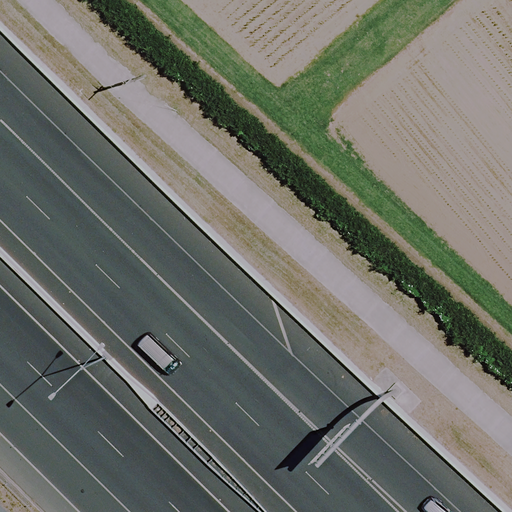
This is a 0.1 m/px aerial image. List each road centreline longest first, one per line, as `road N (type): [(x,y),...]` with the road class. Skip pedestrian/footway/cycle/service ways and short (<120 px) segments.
road 1 (motorway): [(0,157),(420,511)]
road 2 (motorway): [(0,163),(350,511)]
road 3 (motorway): [(177,511),(0,337)]
road 4 (motorway): [(101,511),(0,411)]
